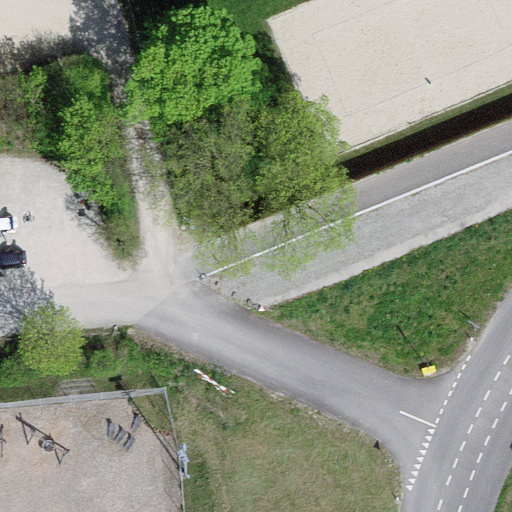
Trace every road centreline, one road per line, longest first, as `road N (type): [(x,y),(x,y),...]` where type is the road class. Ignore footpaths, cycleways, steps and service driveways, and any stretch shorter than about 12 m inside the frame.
road 1 (residential): [(183,299),(0,313)]
road 2 (tertiary): [(448,511),(468,443),(511,371)]
